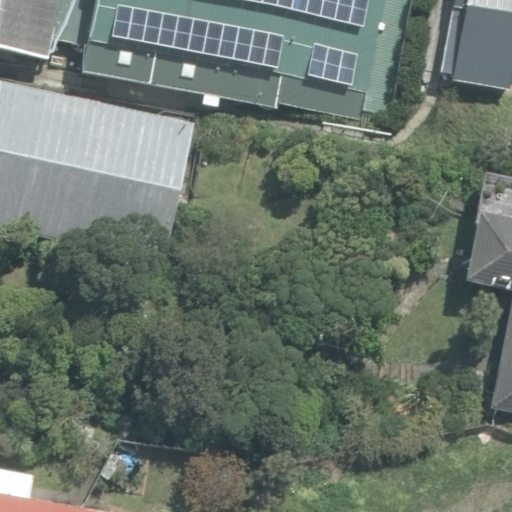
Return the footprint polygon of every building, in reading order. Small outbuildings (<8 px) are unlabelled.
[(276,104),(361,119),(363,110),(389,115),(409,0),(0,0),(0,54),(45,62),(48,43),(84,50),(80,76),(275,110),(276,104)] [(448,83),(506,92),(511,59),(511,0),(453,0),(441,76),(449,78),(448,83)] [(0,231),(160,264),(188,127),(0,89),(0,231)] [(488,410),(511,413),(511,183),(487,179),(480,221),(474,220),(462,286),(509,294),(488,410)] [(91,511),(27,500),(31,478),(0,471),(0,511),(91,511)]
